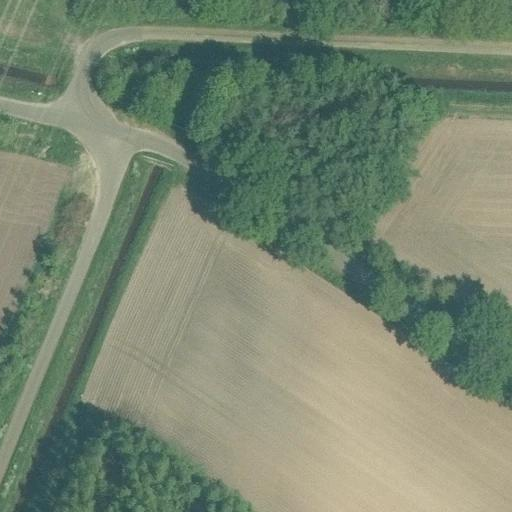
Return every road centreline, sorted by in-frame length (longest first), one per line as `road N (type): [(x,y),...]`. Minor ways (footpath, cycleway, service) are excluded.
road 1 (unclassified): [(69,123),(90,66),(130,37),(511,51)]
road 2 (unclassified): [(511,380),(184,160),(125,137)]
road 3 (unclassified): [(125,137),(98,228),(0,464)]
